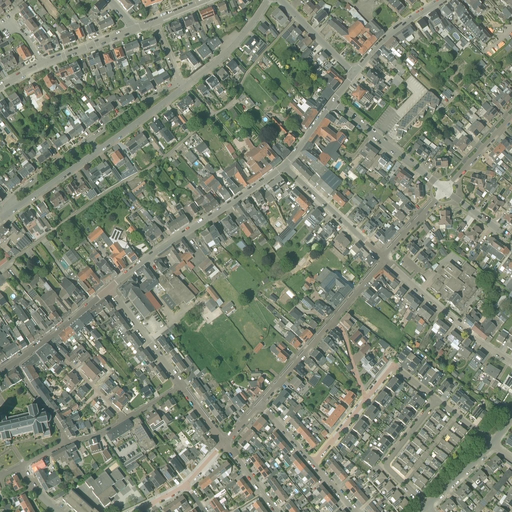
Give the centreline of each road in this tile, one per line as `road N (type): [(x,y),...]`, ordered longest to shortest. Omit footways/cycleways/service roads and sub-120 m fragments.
road 1 (tertiary): [(109,289),(283,166)]
road 2 (residential): [(511,362),(384,259)]
road 3 (residential): [(443,189),(332,101)]
road 4 (residential): [(437,400),(386,465),(427,504)]
road 5 (residential): [(384,259),(283,166)]
road 6 (residential): [(182,386),(109,289)]
